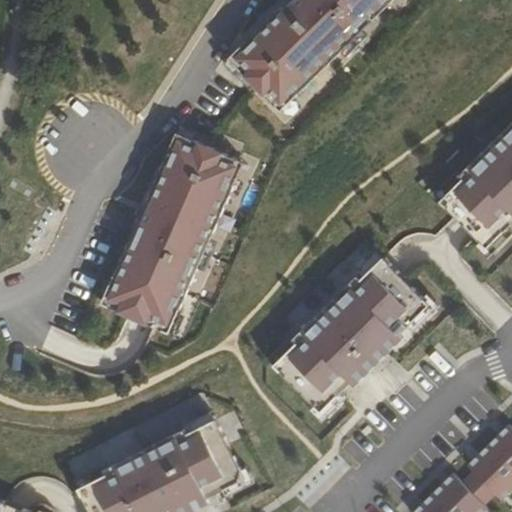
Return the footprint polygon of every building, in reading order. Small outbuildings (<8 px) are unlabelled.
[(292,0),(231,60),(281,112),(394,0),(292,0)] [(511,128),(439,201),(466,227),(487,249),(511,224),(511,128)] [(245,163),(177,133),(102,304),(143,321),(171,333),(245,163)] [(387,256),(274,364),(322,414),(435,306),(397,267),(387,256)] [(217,415),(79,487),(91,511),(185,511),(250,478),(217,415)] [(511,427),(474,463),(479,469),(505,496),(508,499),(511,494),(511,427)] [(479,469),(471,476),(496,504),(505,496),(479,469)] [(465,471),(421,511),(490,511),(498,505),(496,504),(471,476),(465,471)] [(33,511),(0,497),(0,511),(33,511)]
